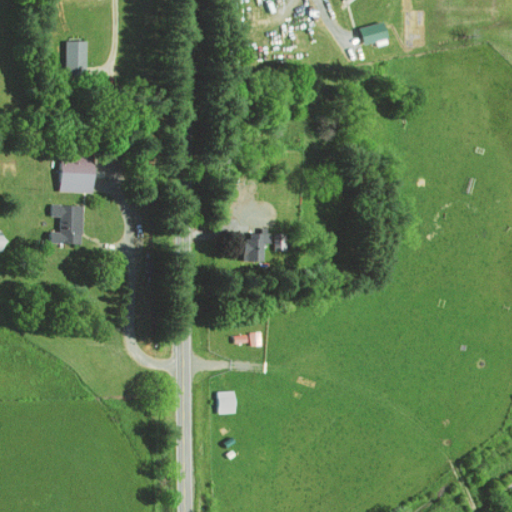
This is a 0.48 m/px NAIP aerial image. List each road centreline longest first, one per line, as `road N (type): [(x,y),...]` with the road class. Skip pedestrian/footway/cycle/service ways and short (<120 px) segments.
road 1 (residential): [(0,315),(184,368),(346,297),(423,93)]
road 2 (secondary): [(183,511),(188,0)]
